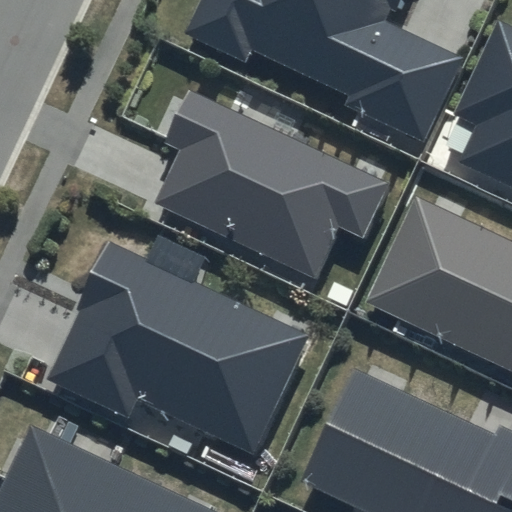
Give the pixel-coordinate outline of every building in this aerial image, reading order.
[(198,0),(183,33),(246,61),(252,49),(354,95),(349,106),(426,141),(464,57),(392,24),(403,0),(198,0)] [(511,27),(500,22),(457,113),(478,122),(459,162),(511,186),(511,27)] [(391,183),(188,88),(162,143),(181,151),(156,203),(316,277),(340,227),(365,239),(391,183)] [(511,239),(416,194),(365,303),(511,371),(511,239)] [(313,332),(111,239),(45,380),(129,419),(138,398),(256,453),(313,332)] [(495,434),(356,370),(305,480),(374,511),(511,511),(511,429),(500,424),(495,434)] [(223,511),(31,423),(0,488),(0,511),(223,511)]
